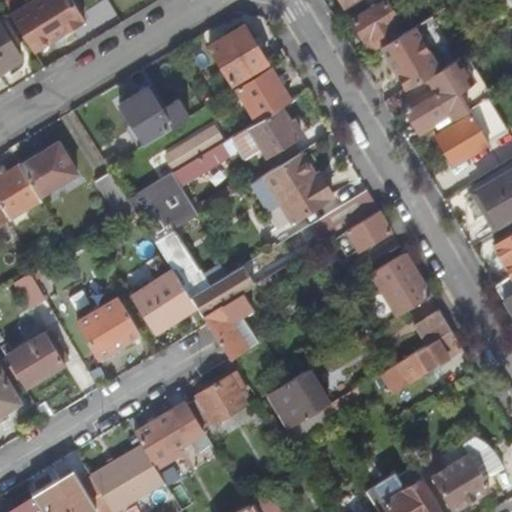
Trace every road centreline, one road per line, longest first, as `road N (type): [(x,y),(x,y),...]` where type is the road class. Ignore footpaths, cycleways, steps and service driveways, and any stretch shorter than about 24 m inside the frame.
road 1 (residential): [(288,0),(511,363)]
road 2 (residential): [(0,122),(204,0)]
road 3 (residential): [(0,468),(203,345)]
